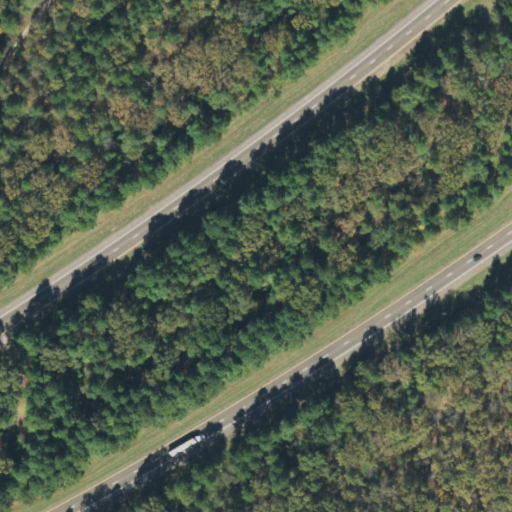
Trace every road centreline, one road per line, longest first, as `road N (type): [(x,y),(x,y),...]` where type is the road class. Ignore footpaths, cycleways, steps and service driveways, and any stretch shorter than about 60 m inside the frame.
road 1 (motorway): [(444,0),(308,110),(0,323)]
road 2 (motorway): [(50,511),(172,447),(511,225)]
